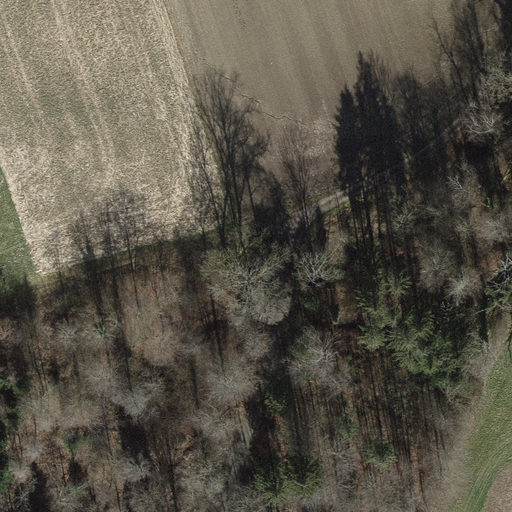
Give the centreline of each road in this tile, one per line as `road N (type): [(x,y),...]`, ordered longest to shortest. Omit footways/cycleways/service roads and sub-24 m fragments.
road 1 (track): [(0,306),(158,254),(292,226)]
road 2 (track): [(228,511),(292,258),(292,226)]
road 3 (track): [(292,226),(438,155),(498,84),(511,54)]
road 4 (track): [(511,282),(373,320),(282,297)]
